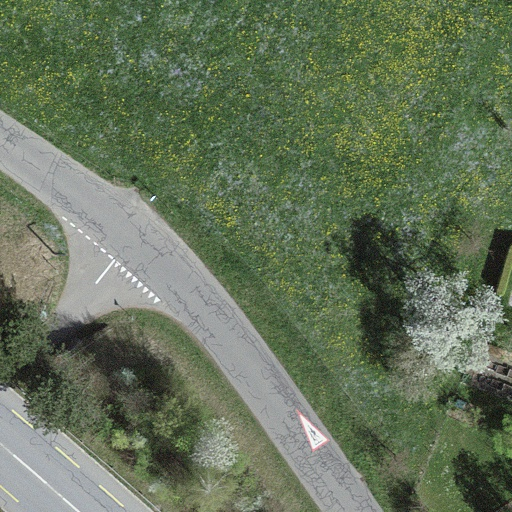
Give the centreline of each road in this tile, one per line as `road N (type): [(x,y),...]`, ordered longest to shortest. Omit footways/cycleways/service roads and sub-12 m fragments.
road 1 (unclassified): [(136,241),(189,290),(360,511)]
road 2 (unclassified): [(0,405),(136,241)]
road 3 (unclassified): [(0,139),(136,241)]
